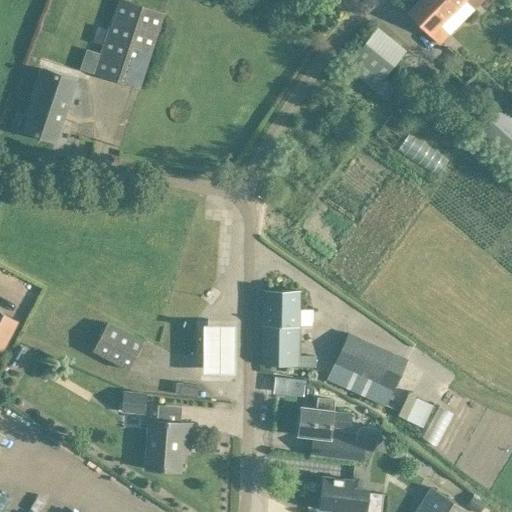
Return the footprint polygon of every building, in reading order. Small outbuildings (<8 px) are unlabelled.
[(94,73),(138,87),(163,13),(126,0),(118,0),(100,53),(94,73)] [(440,25),(455,9),(463,0),(465,0),(474,8),(481,0),(418,0),(408,11),(439,43),(448,34),(440,25)] [(384,98),(393,87),(381,77),(396,59),(404,49),(377,27),(345,66),(361,79),(384,98)] [(87,48),(80,68),(94,73),(100,53),(87,48)] [(55,141),(76,79),(44,69),(23,130),(55,141)] [(511,165),(511,112),(500,101),(473,130),(480,136),(511,165)] [(404,153),(444,182),(456,165),(417,136),(404,153)] [(298,291),(263,290),(262,324),(261,364),(314,366),(314,355),(298,355),(298,291)] [(0,310),(0,353),(18,320),(0,310)] [(92,350),(127,368),(142,341),(106,323),(92,350)] [(213,328),(213,376),(245,375),(245,328),(213,328)] [(387,406),(397,384),(408,360),(366,341),(348,332),(334,361),(327,378),(387,406)] [(39,364),(36,369),(38,375),(43,379),(50,377),(53,371),(51,365),(46,362),(39,364)] [(277,373),(275,385),(286,387),(288,375),(277,373)] [(177,382),(175,393),(197,397),(198,385),(177,382)] [(123,384),(121,410),(144,412),(146,386),(123,384)] [(417,398),(408,393),(397,414),(423,428),(433,405),(417,398)] [(298,435),(317,437),(330,438),(332,425),(349,427),(351,412),(320,408),(301,406),(298,435)] [(430,440),(446,447),(460,415),(445,408),(430,440)] [(145,469),(160,470),(180,471),(181,451),(178,451),(180,438),(189,439),(190,423),(170,421),(149,419),(145,469)] [(333,458),(368,461),(381,428),(361,426),(356,430),(355,441),(335,439),(333,458)] [(82,481),(91,486),(102,469),(92,463),(82,481)] [(362,480),(332,477),(328,509),(354,511),(390,511),(393,495),(361,491),(362,480)] [(470,511),(430,487),(414,511),(470,511)] [(472,497),(467,505),(478,511),(479,511),(486,501),(474,493),(472,497)]
